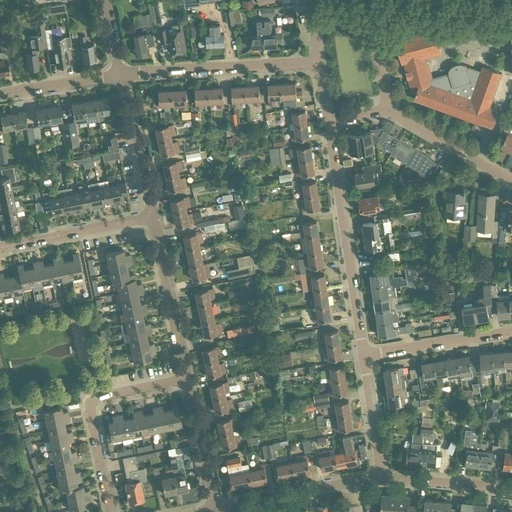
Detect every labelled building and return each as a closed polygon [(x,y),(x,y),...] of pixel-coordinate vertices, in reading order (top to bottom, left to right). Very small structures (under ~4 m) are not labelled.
[(16,0),(2,3),(3,12),(18,10),(16,0)] [(66,11),(65,4),(43,7),(44,15),(66,11)] [(154,18),(161,17),(159,4),(158,5),(152,6),(154,18)] [(274,7),(262,8),(263,17),(275,16),(274,7)] [(233,10),(226,11),(227,21),(234,20),(233,10)] [(143,34),(132,36),(136,56),(138,56),(140,57),(142,56),(143,55),(149,54),(147,45),(149,45),(148,38),(147,38),(146,33),(154,32),(152,21),(148,21),(147,15),(140,16),(143,34)] [(258,35),(244,36),(245,44),(252,44),(252,48),(264,47),(263,22),(259,22),(259,28),(258,28),(258,35)] [(267,22),(263,22),(264,47),(277,46),(277,42),(282,42),(281,33),(269,34),(269,28),(268,28),(267,22)] [(30,53),(24,54),(27,70),(29,70),(30,71),(33,71),(33,69),(39,68),(37,53),(40,53),(39,48),(47,47),(43,23),(35,24),(37,35),(28,36),(30,53)] [(168,29),(159,30),(162,42),(169,41),(171,52),(172,52),(174,55),(184,53),(185,50),(187,49),(182,23),(173,25),(174,31),(169,32),(168,29)] [(210,35),(206,35),(207,46),(225,45),(224,34),(220,34),(219,25),(209,26),(210,35)] [(11,40),(9,28),(2,29),(4,41),(11,40)] [(396,39),(395,39),(402,64),(403,64),(402,63),(404,62),(412,91),(417,92),(414,99),(415,100),(415,99),(481,123),(480,124),(481,124),(481,123),(492,127),(498,110),(489,106),(501,73),(483,67),(481,72),(469,68),(468,68),(467,67),(466,66),(465,65),(464,64),(462,64),(461,64),(460,64),(459,64),(458,64),(456,64),(455,65),(454,65),(453,66),(451,67),(450,68),(450,69),(449,70),(449,71),(448,72),(448,73),(448,74),(432,79),(431,74),(428,74),(424,57),(440,53),(441,53),(434,29),(396,40),(396,39)] [(70,36),(52,39),(56,67),(69,65),(67,50),(66,45),(71,44),(70,36)] [(85,36),(79,37),(80,46),(82,62),(95,60),(93,45),(86,46),(85,36)] [(0,75),(9,74),(5,52),(0,52),(0,59),(0,60),(0,59),(0,75)] [(295,83),(281,84),(282,98),(302,97),(302,91),(296,91),(295,83)] [(281,84),(268,85),(269,105),(275,104),(275,99),(282,98),(281,84)] [(259,85),(245,86),(246,100),(254,100),(254,106),(260,105),(259,85)] [(245,86),(231,87),(233,107),(239,106),(238,101),(246,100),(245,86)] [(209,88),(195,89),(196,109),(202,109),(202,103),(210,103),(209,88)] [(223,88),(209,88),(210,103),(217,102),(218,108),(224,107),(223,88)] [(186,90),(172,91),(173,105),(181,104),(181,110),(188,109),(186,90)] [(159,99),(153,100),(153,106),(173,105),(172,91),(158,91),(159,99)] [(107,98),(95,100),(98,121),(104,120),(104,114),(110,113),(107,98)] [(95,100),(83,102),(86,122),(98,121),(95,100)] [(83,102),(70,104),(73,119),(78,118),(79,123),(86,122),(83,102)] [(60,106),(47,108),(50,127),(58,125),(57,121),(62,121),(60,106)] [(47,108),(35,110),(37,124),(43,123),(44,128),(50,127),(47,108)] [(24,111),(12,113),(14,128),(27,126),(24,111)] [(305,111),(288,113),(289,123),(294,123),(295,126),(307,124),(305,111)] [(12,113),(0,115),(0,118),(2,130),(14,128),(12,113)] [(504,138),(500,146),(511,152),(511,151),(511,118),(509,117),(505,127),(501,136),(504,138)] [(77,145),(73,122),(68,123),(71,143),(71,146),(77,145)] [(71,143),(68,123),(62,124),(65,144),(71,143)] [(174,124),(156,127),(159,141),(172,138),(171,135),(176,134),(174,124)] [(295,130),(291,130),(292,140),(309,138),(307,124),(295,126),(295,130)] [(360,134),(363,152),(363,155),(375,154),(373,143),(376,142),(379,136),(378,136),(382,127),(379,128),(376,126),(374,129),(370,129),(373,131),(373,132),(360,134)] [(32,128),(25,129),(28,145),(35,144),(32,128)] [(383,130),(379,136),(376,142),(392,152),(399,139),(383,130)] [(360,134),(346,136),(349,155),(363,152),(360,134)] [(105,135),(101,136),(101,139),(105,139),(106,143),(116,141),(115,136),(105,138),(105,135)] [(172,138),(159,141),(162,155),(179,151),(177,141),(173,142),(172,138)] [(392,152),(390,154),(406,164),(408,161),(415,148),(399,139),(392,152)] [(116,141),(106,143),(107,151),(118,149),(116,141)] [(199,144),(185,147),(186,153),(200,151),(199,144)] [(310,146),(293,148),(295,159),(299,158),(300,161),(312,160),(310,146)] [(415,148),(408,161),(423,170),(431,157),(415,148)] [(118,150),(102,154),(103,160),(119,157),(118,150)] [(205,150),(186,154),(187,160),(207,156),(205,150)] [(181,160),(164,163),(167,177),(179,174),(179,171),(183,170),(181,160)] [(301,165),(296,166),(297,176),(314,173),(312,160),(300,161),(301,165)] [(72,161),(65,162),(67,169),(74,168),(72,161)] [(367,172),(355,174),(357,187),(379,183),(377,171),(381,170),(381,164),(380,164),(366,166),(367,172)] [(13,166),(0,168),(0,174),(1,178),(0,177),(0,188),(11,186),(10,181),(16,179),(14,170),(13,166)] [(441,168),(438,174),(447,180),(451,174),(441,168)] [(279,175),(280,182),(292,181),(291,173),(279,175)] [(179,174),(167,177),(170,191),(187,187),(184,177),(180,178),(179,174)] [(112,179),(108,180),(112,203),(123,201),(121,194),(126,193),(124,183),(113,185),(112,179)] [(108,180),(97,182),(102,205),(112,203),(108,180)] [(204,181),(192,184),(193,190),(205,187),(204,181)] [(316,181),(299,184),(300,194),(305,193),(305,197),(318,195),(316,181)] [(97,182),(87,184),(89,190),(92,207),(102,205),(97,182)] [(225,185),(226,192),(243,189),(241,182),(225,185)] [(11,186),(0,188),(0,199),(13,196),(12,190),(18,189),(17,185),(11,186)] [(78,186),(79,192),(82,209),(92,207),(89,190),(83,191),(82,185),(78,186)] [(380,195),(378,195),(376,194),(369,195),(369,196),(359,198),(361,211),(380,208),(379,201),(381,201),(381,203),(391,201),(391,199),(396,199),(394,186),(379,189),(380,195)] [(68,188),(72,211),(73,214),(78,213),(78,214),(83,213),(82,209),(79,192),(73,193),(72,187),(68,188)] [(68,188),(58,190),(58,195),(59,196),(62,213),(72,211),(68,188)] [(448,191),(446,216),(466,217),(467,207),(464,207),(465,192),(448,191)] [(52,192),(48,192),(49,198),(48,198),(52,215),(62,213),(59,196),(53,198),(52,192)] [(13,196),(0,199),(0,209),(15,206),(14,201),(25,198),(24,194),(13,196)] [(215,203),(227,201),(226,194),(214,196),(215,203)] [(306,200),(301,201),(303,211),(320,209),(318,195),(305,197),(306,200)] [(492,232),(495,196),(479,195),(477,226),(472,225),(470,251),(475,251),(477,231),(492,232)] [(188,196),(171,199),(174,213),(187,210),(186,207),(191,206),(188,196)] [(43,211),(42,204),(35,205),(36,212),(43,211)] [(233,206),(235,218),(245,216),(243,204),(233,206)] [(21,205),(15,206),(0,209),(0,219),(0,220),(17,216),(16,210),(22,209),(21,205)] [(418,208),(391,212),(392,218),(419,214),(418,208)] [(499,216),(498,230),(499,230),(498,242),(504,243),(505,232),(511,232),(511,208),(507,208),(506,217),(499,216)] [(187,210),(174,213),(177,226),(194,223),(192,214),(192,213),(187,214),(187,210)] [(45,219),(44,212),(36,214),(38,220),(45,219)] [(196,222),(201,221),(199,212),(192,214),(194,223),(196,222)] [(379,222),(363,224),(365,237),(379,235),(385,234),(383,221),(391,220),(390,213),(378,215),(379,222)] [(17,216),(0,220),(2,230),(8,229),(9,235),(20,232),(19,227),(18,221),(24,219),(23,215),(17,216)] [(317,221),(299,224),(301,237),(319,235),(317,221)] [(201,231),(184,235),(187,249),(199,246),(199,243),(203,242),(201,231)] [(409,231),(385,234),(387,246),(394,245),(394,241),(410,239),(409,231)] [(319,235),(301,237),(303,253),(308,253),(309,254),(321,252),(319,235)] [(379,235),(365,237),(367,250),(372,249),(373,255),(382,253),(379,235)] [(199,246),(187,249),(190,264),(202,261),(199,246)] [(123,249),(106,253),(108,263),(131,259),(130,254),(124,255),(123,249)] [(305,258),(299,259),(300,269),(323,266),(321,252),(309,254),(309,257),(305,258)] [(73,260),(68,261),(72,278),(82,276),(77,253),(72,254),(73,260)] [(239,267),(227,270),(229,278),(256,273),(252,255),(237,258),(239,267)] [(62,256),(57,257),(62,280),(72,278),(68,261),(63,262),(62,256)] [(53,264),(48,265),(52,282),(62,280),(57,257),(52,258),(53,264)] [(131,259),(108,263),(110,273),(127,270),(126,265),(132,264),(131,259)] [(42,260),(37,261),(42,284),(52,282),(48,265),(43,266),(42,260)] [(33,268),(28,269),(32,286),(42,284),(37,261),(32,262),(33,268)] [(202,261),(190,264),(193,280),(210,276),(207,263),(203,264),(202,261)] [(22,264),(17,265),(17,270),(18,270),(21,288),(22,288),(32,286),(28,269),(23,270),(22,264)] [(376,274),(370,274),(372,287),(400,283),(399,277),(394,278),(392,266),(376,264),(378,273),(376,273),(376,274)] [(14,276),(9,277),(12,294),(23,292),(22,288),(21,288),(18,270),(17,270),(13,271),(14,276)] [(127,270),(110,273),(112,284),(117,283),(117,282),(135,279),(134,274),(128,275),(127,270)] [(3,273),(0,273),(0,285),(2,296),(12,294),(9,277),(4,278),(3,273)] [(324,274),(307,277),(309,287),(313,286),(314,290),(326,288),(324,274)] [(402,277),(399,277),(400,283),(400,286),(408,285),(407,279),(402,279),(402,277)] [(117,282),(117,283),(119,292),(142,288),(141,283),(136,284),(135,279),(117,282)] [(400,283),(372,287),(374,299),(388,297),(396,296),(395,287),(400,286),(400,283)] [(483,296),(472,298),(473,305),(474,304),(477,320),(489,318),(486,305),(492,304),(491,297),(490,297),(488,285),(488,284),(483,285),(482,290),(483,296)] [(495,284),(488,285),(490,297),(491,297),(497,296),(495,284)] [(142,288),(119,292),(121,302),(139,299),(138,294),(143,293),(142,288)] [(213,288),(196,292),(199,305),(211,303),(210,299),(215,298),(213,288)] [(245,288),(229,291),(230,299),(247,295),(245,288)] [(326,288),(314,290),(316,307),(329,306),(326,288)] [(444,303),(455,302),(455,291),(444,292),(444,303)] [(388,297),(374,299),(376,312),(390,309),(388,297)] [(139,299),(121,302),(123,312),(146,308),(145,303),(140,304),(139,299)] [(509,300),(497,301),(498,317),(510,316),(509,300)] [(211,303),(199,305),(202,323),(215,320),(211,303)] [(390,309),(376,312),(377,324),(392,322),(399,321),(397,314),(396,314),(396,312),(404,310),(403,304),(395,306),(395,309),(390,309)] [(474,304),(473,305),(462,307),(465,322),(477,320),(474,304)] [(317,311),(312,312),(314,322),(331,319),(329,306),(316,307),(317,311)] [(146,308),(123,312),(126,322),(143,319),(142,314),(147,313),(146,308)] [(143,319),(126,322),(128,332),(150,328),(149,323),(144,324),(143,319)] [(215,320),(202,323),(205,336),(226,332),(224,323),(220,324),(220,322),(216,323),(215,320)] [(392,322),(377,324),(379,336),(406,332),(406,333),(412,332),(411,323),(405,323),(405,326),(393,328),(392,322)] [(253,332),(251,326),(227,331),(229,337),(253,332)] [(150,328),(128,332),(130,342),(147,339),(146,334),(151,333),(150,328)] [(338,330),(321,333),(322,343),(327,343),(327,346),(340,344),(338,330)] [(147,339),(130,342),(132,352),(154,348),(153,343),(148,344),(147,339)] [(328,349),(323,350),(325,360),(342,358),(340,344),(327,346),(328,349)] [(220,346),(203,349),(206,363),(218,360),(217,357),(222,356),(220,346)] [(154,348),(132,352),(134,363),(151,359),(150,354),(155,353),(154,348)] [(504,352),(492,353),(494,371),(495,379),(499,379),(499,373),(506,372),(505,366),(506,366),(504,352)] [(290,353),(277,355),(279,367),(292,365),(290,353)] [(492,353),(481,354),(482,372),(494,371),(492,353)] [(307,360),(300,361),(301,367),(320,365),(319,356),(307,358),(307,360)] [(470,356),(458,358),(460,372),(472,370),(470,356)] [(458,358),(446,360),(448,374),(449,381),(450,381),(451,387),(455,386),(454,380),(455,380),(454,373),(460,372),(458,358)] [(218,360),(206,363),(209,376),(225,373),(223,362),(218,363),(218,360)] [(446,360),(434,362),(437,376),(439,389),(443,388),(442,382),(443,382),(442,375),(448,374),(446,360)] [(424,371),(419,372),(422,390),(426,390),(425,384),(426,384),(431,383),(431,377),(437,376),(434,362),(422,364),(424,371)] [(343,366),(326,368),(327,379),(332,378),(333,381),(345,380),(343,366)] [(404,367),(385,370),(386,382),(404,380),(407,379),(406,374),(405,374),(404,367)] [(96,370),(89,372),(91,383),(99,381),(96,370)] [(229,377),(227,377),(228,383),(242,380),(246,379),(245,374),(239,376),(238,372),(236,373),(235,370),(228,372),(229,377)] [(288,370),(279,372),(280,380),(289,379),(288,370)] [(333,385),(328,385),(330,396),(347,393),(345,380),(333,381),(333,385)] [(404,380),(386,382),(388,394),(402,392),(406,391),(404,380)] [(227,381),(210,385),(213,399),(225,396),(225,393),(229,392),(227,381)] [(247,383),(249,391),(255,390),(254,382),(247,383)] [(480,392),(478,382),(472,384),(474,393),(480,392)] [(402,392),(388,394),(390,406),(404,404),(402,392)] [(328,393),(314,395),(315,402),(329,400),(328,393)] [(245,400),(238,402),(240,411),(253,408),(251,399),(253,398),(252,394),(247,396),(247,395),(244,396),(245,400)] [(225,396),(213,399),(216,412),(233,408),(231,398),(226,399),(225,396)] [(431,397),(420,399),(421,406),(433,404),(431,397)] [(329,400),(315,402),(315,408),(329,406),(329,400)] [(348,401),(331,404),(333,414),(337,413),(338,417),(350,415),(348,401)] [(173,409),(168,410),(172,427),(182,425),(177,402),(172,404),(173,409)] [(501,404),(495,403),(493,421),(500,421),(501,404)] [(61,406),(43,410),(46,420),(68,416),(67,410),(62,412),(61,406)] [(162,406),(157,407),(161,429),(172,427),(168,410),(163,411),(162,406)] [(153,413),(148,414),(151,431),(161,429),(157,407),(152,408),(153,413)] [(142,410),(137,411),(142,433),(151,431),(148,414),(143,415),(142,410)] [(133,417),(128,418),(131,436),(142,433),(137,411),(132,412),(133,417)] [(122,414),(117,415),(121,438),(131,436),(128,418),(123,419),(122,414)] [(113,421),(107,422),(111,440),(121,438),(117,415),(112,416),(113,421)] [(338,420),(334,421),(335,431),(352,428),(350,415),(338,417),(338,420)] [(68,416),(46,420),(48,430),(65,427),(64,422),(69,421),(68,416)] [(235,417),(218,421),(221,434),(233,432),(232,428),(237,427),(235,417)] [(421,418),(420,435),(423,436),(421,465),(435,466),(440,466),(441,457),(436,456),(437,444),(432,444),(432,440),(436,437),(434,433),(432,433),(433,419),(421,418)] [(65,427),(48,430),(50,440),(72,435),(71,430),(66,432),(65,427)] [(463,444),(467,444),(465,465),(478,466),(481,443),(469,442),(470,431),(464,430),(463,444)] [(233,432),(221,434),(224,448),(241,444),(238,434),(234,435),(233,432)] [(72,435),(50,440),(52,450),(69,447),(68,442),(73,440),(72,435)] [(357,463),(355,450),(354,450),(351,435),(341,438),(343,448),(347,465),(357,463)] [(404,455),(404,459),(406,460),(406,464),(421,465),(423,436),(420,435),(413,435),(412,442),(411,442),(411,449),(407,449),(406,455),(404,455)] [(332,443),(331,436),(319,438),(320,445),(332,443)] [(500,436),(498,447),(505,448),(507,436),(500,436)] [(249,447),(259,445),(257,437),(247,439),(249,447)] [(180,440),(178,441),(178,438),(174,439),(176,447),(190,444),(189,438),(180,440)] [(310,440),(303,441),(305,453),(312,452),(310,440)] [(481,443),(478,466),(491,468),(493,452),(485,451),(486,444),(481,443)] [(178,471),(175,454),(182,453),(182,454),(191,452),(190,444),(176,447),(171,448),(167,448),(170,464),(172,470),(173,476),(176,492),(188,489),(188,488),(189,488),(188,483),(187,483),(184,470),(178,471)] [(266,445),(259,446),(262,458),(268,457),(266,445)] [(69,447),(52,450),(54,460),(76,456),(75,451),(70,452),(69,447)] [(347,465),(343,448),(340,449),(341,453),(335,454),(337,467),(347,465)] [(329,451),(318,453),(322,470),(337,467),(335,454),(330,455),(329,451)] [(511,454),(505,453),(503,469),(511,470),(511,454)] [(297,462),(292,463),(295,476),(311,472),(307,455),(296,457),(297,462)] [(76,456),(54,460),(56,470),(73,467),(72,462),(77,461),(76,456)] [(135,456),(122,458),(126,477),(130,476),(132,482),(140,480),(140,481),(146,480),(144,469),(138,470),(135,456)] [(240,456),(226,459),(232,488),(252,484),(250,471),(248,463),(242,464),(240,456)] [(287,459),(276,461),(280,479),(295,476),(292,463),(288,464),(287,459)] [(254,470),(250,471),(252,484),(268,481),(264,464),(253,466),(254,470)] [(73,467),(56,470),(58,480),(80,476),(79,470),(74,472),(73,467)] [(80,476),(58,480),(60,491),(66,490),(66,489),(77,487),(77,486),(76,482),(82,481),(80,476)] [(173,476),(160,478),(164,494),(170,493),(170,494),(175,493),(175,492),(176,492),(173,476)] [(132,482),(125,483),(129,502),(144,499),(140,481),(140,480),(132,482)] [(77,487),(66,489),(66,490),(67,499),(90,494),(89,489),(84,490),(82,485),(77,486),(77,487)] [(90,494),(67,499),(70,509),(87,506),(86,500),(91,499),(90,494)] [(375,505),(374,511),(394,511),(395,495),(382,494),(381,506),(375,505)] [(395,495),(394,511),(413,511),(414,508),(408,508),(409,496),(395,495)] [(423,511),(436,511),(438,501),(425,500),(423,511)] [(15,511),(27,511),(27,501),(15,501),(15,511)] [(54,501),(50,503),(46,504),(49,511),(56,509),(54,501)] [(438,501),(436,511),(449,511),(451,502),(438,501)] [(462,503),(460,511),(473,511),(474,504),(462,503)]
